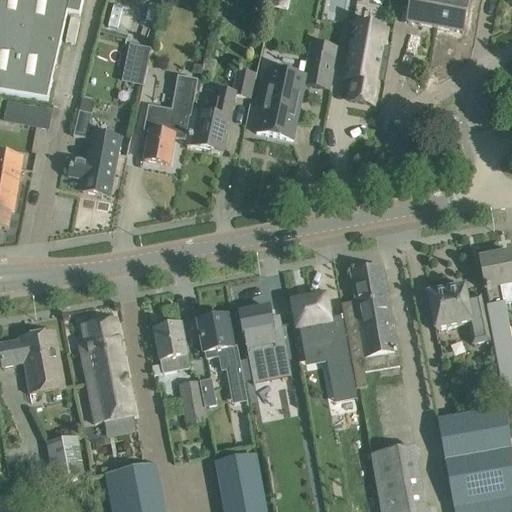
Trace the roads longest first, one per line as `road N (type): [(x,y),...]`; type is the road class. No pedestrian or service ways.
road 1 (secondary): [(0,279),(490,195)]
road 2 (unknown): [(387,213),(443,511)]
road 3 (unknown): [(123,262),(182,511)]
